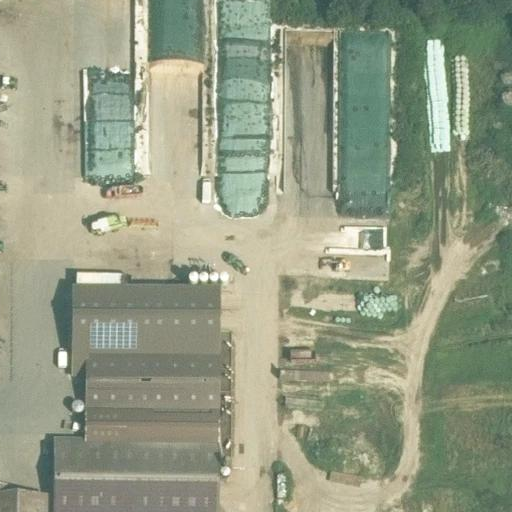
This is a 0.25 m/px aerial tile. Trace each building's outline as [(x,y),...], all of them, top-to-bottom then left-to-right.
[(115,0),(116,25),(138,24),(137,0),(115,0)] [(159,0),(160,1),(164,0),(175,0),(177,14),(200,11),(202,24),(205,24),(202,0),(159,0)] [(263,152),(282,152),(284,58),(265,57),(263,152)] [(209,164),(209,119),(187,119),(187,134),(173,134),(173,145),(162,145),(162,164),(209,164)] [(340,190),(340,147),(297,147),(297,190),(340,190)] [(83,445),(57,445),(55,511),(214,511),(219,293),(74,291),(72,378),(85,378),(83,445)] [(45,511),(46,503),(0,502),(0,511),(45,511)]
